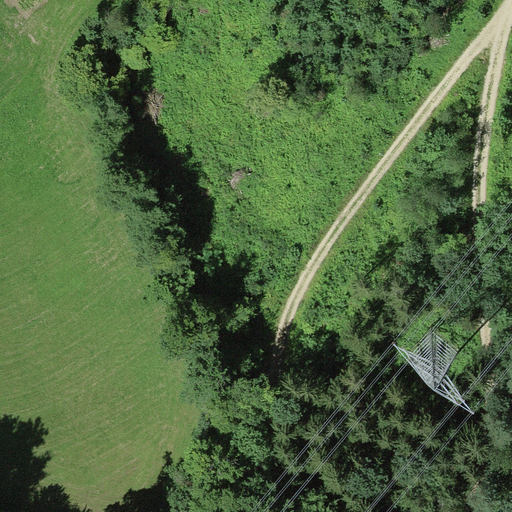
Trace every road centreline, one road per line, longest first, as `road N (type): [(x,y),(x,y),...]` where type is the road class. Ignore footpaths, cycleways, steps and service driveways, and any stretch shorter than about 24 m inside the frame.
road 1 (track): [(494,20),(322,222),(293,277),(268,343),(247,511)]
road 2 (track): [(509,0),(494,20),(480,287),(489,405),(470,511)]
